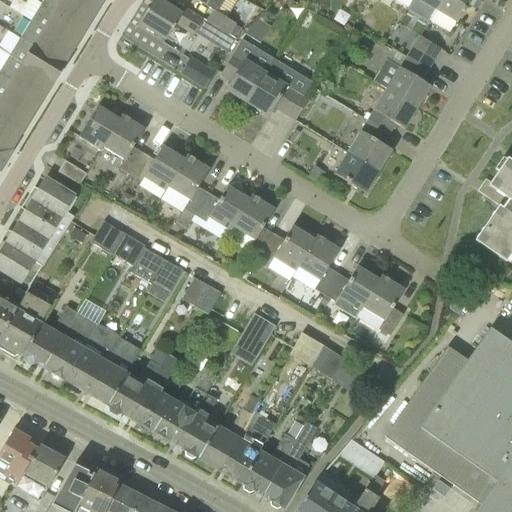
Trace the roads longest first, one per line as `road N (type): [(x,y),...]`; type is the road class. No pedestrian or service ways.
road 1 (residential): [(394,242),(87,68)]
road 2 (tertiary): [(229,511),(0,383)]
road 3 (residential): [(394,242),(511,42)]
road 4 (residential): [(0,211),(87,68)]
